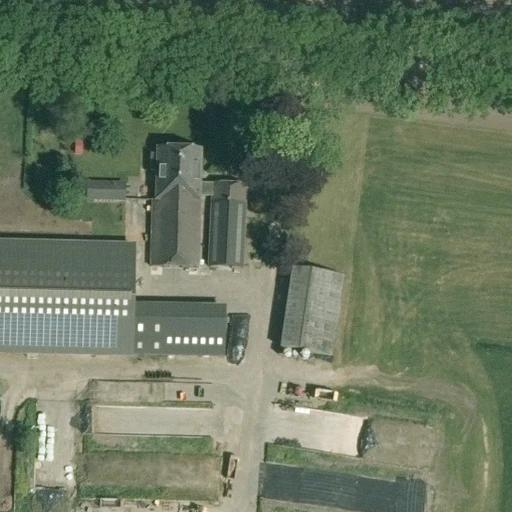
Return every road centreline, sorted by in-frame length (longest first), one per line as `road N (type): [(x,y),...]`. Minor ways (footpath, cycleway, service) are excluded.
road 1 (tertiary): [(511,59),(0,43)]
road 2 (unknown): [(303,53),(242,511)]
